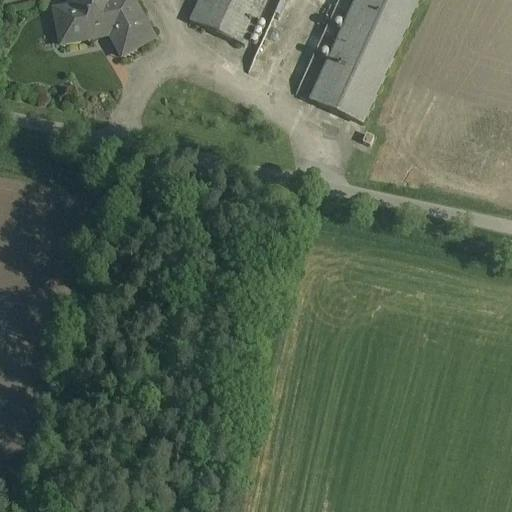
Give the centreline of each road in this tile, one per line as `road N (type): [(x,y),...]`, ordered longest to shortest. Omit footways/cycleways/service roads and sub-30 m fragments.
road 1 (unclassified): [(511,231),(0,121)]
road 2 (track): [(191,161),(118,511)]
